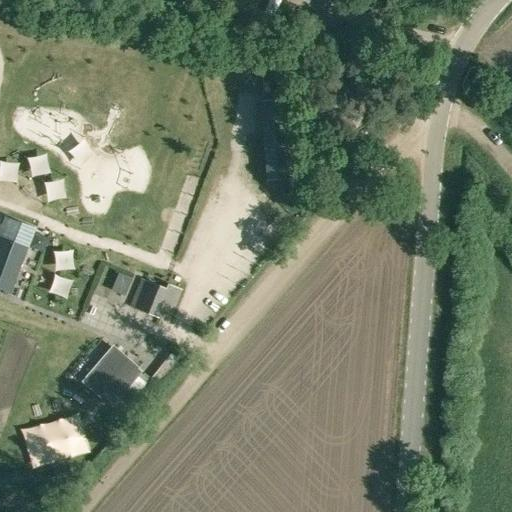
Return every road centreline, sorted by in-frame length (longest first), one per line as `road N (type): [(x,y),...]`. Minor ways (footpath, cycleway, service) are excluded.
road 1 (track): [(66,511),(385,155),(437,112),(465,126),(511,172)]
road 2 (unclassified): [(404,511),(437,112),(462,44),(501,0)]
